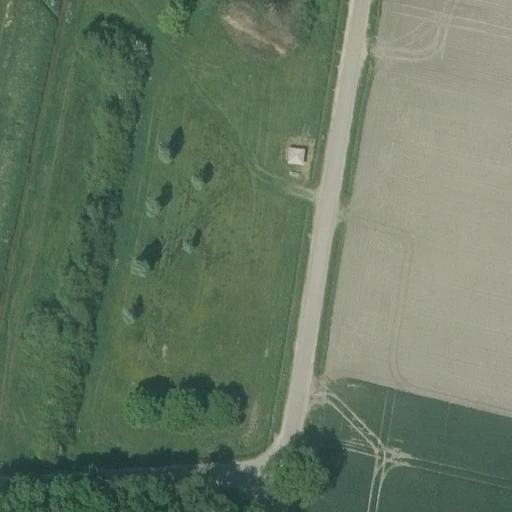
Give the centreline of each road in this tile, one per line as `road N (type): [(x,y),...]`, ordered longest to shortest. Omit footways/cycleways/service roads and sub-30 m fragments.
road 1 (unclassified): [(279,474),(361,0)]
road 2 (unclassified): [(0,495),(279,474)]
